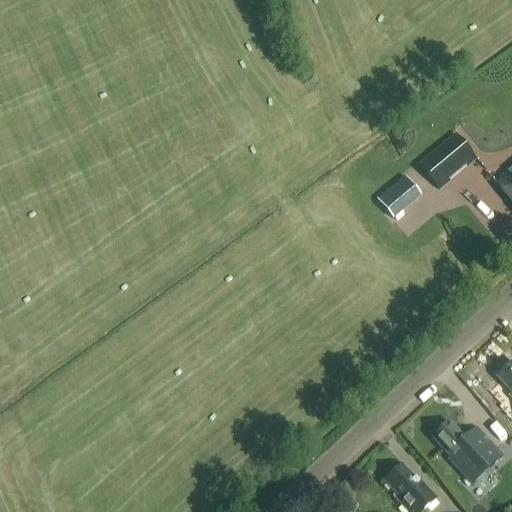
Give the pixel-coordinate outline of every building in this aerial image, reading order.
[(455,136),(418,167),(440,193),(452,183),(450,181),(467,167),(469,169),(477,162),(455,136)] [(511,168),(497,180),(494,182),(511,204),(511,168)] [(390,218),(421,198),(407,175),(375,196),(390,218)] [(511,395),(511,396),(510,398),(511,400),(511,365),(497,380),(511,395)] [(473,487),(503,457),(477,430),(466,441),(450,425),(434,440),(451,458),(448,461),(473,487)] [(405,511),(426,511),(437,502),(416,480),(414,481),(403,469),(385,485),(400,502),(398,504),(405,511)] [(467,505),(473,511),(483,511),(489,507),(478,495),(467,505)]
